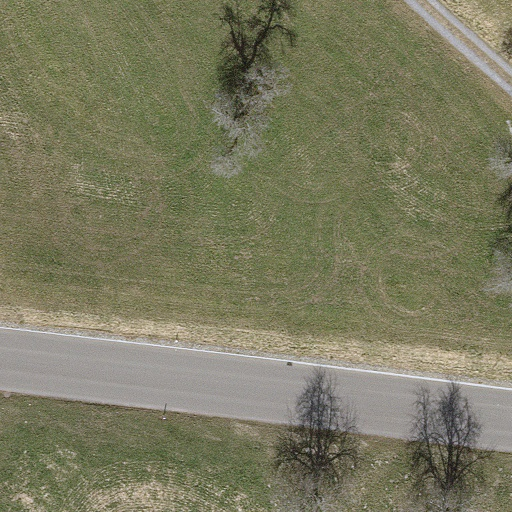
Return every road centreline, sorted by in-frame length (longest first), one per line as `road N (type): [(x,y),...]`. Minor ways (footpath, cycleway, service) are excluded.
road 1 (tertiary): [(511,420),(0,363)]
road 2 (track): [(411,0),(511,84)]
